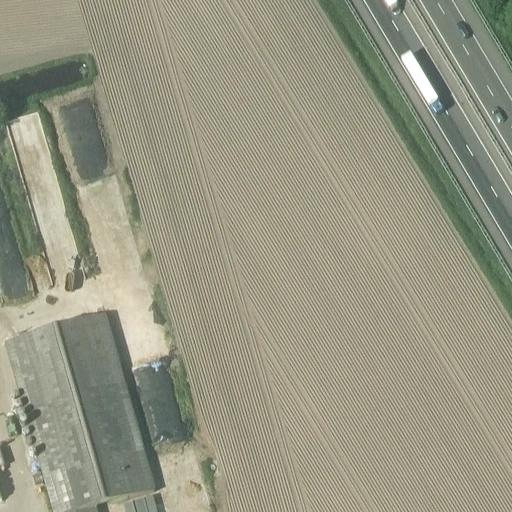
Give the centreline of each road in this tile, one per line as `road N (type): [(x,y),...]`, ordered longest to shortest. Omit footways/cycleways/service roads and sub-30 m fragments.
road 1 (motorway): [(380,0),(511,221)]
road 2 (motorway): [(511,123),(438,0)]
